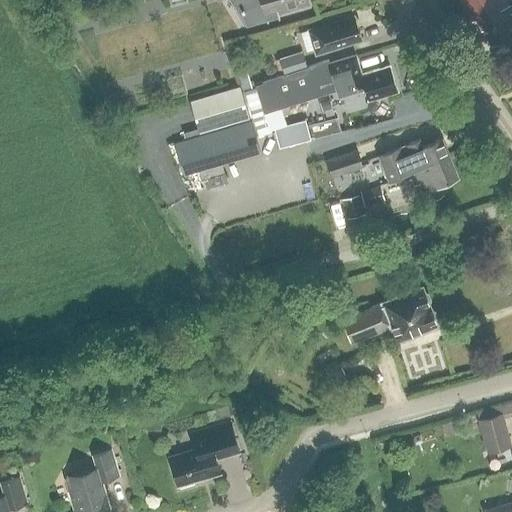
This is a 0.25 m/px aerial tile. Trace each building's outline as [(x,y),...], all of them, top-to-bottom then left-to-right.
[(234,0),(249,21),(276,14),(278,20),(279,19),(277,14),(308,5),(307,0),(234,0)] [(510,34),(508,30),(511,27),(511,22),(508,15),(511,12),(506,0),(460,0),(466,11),(470,8),(481,30),(483,29),(490,44),(510,34)] [(360,40),(353,17),(308,30),(316,54),(360,40)] [(283,74),(306,67),(301,52),(278,59),(283,74)] [(281,108),(293,105),(336,91),(338,95),(363,87),(368,101),(397,92),(389,66),(361,75),(355,56),(329,64),(328,60),(306,67),(283,74),(262,80),(263,83),(254,85),(255,87),(243,91),(259,136),(273,131),(272,129),(286,124),(281,108)] [(246,69),(236,72),(240,86),(242,91),(243,91),(252,88),(246,69)] [(250,118),(242,91),(240,86),(189,100),(199,133),(241,121),(250,118)] [(316,133),(344,130),(343,117),(315,120),(316,133)] [(199,133),(174,140),(184,173),(260,151),(250,118),(241,121),(199,133)] [(428,163),(448,155),(442,138),(422,146),(419,139),(378,156),(389,182),(407,174),(429,166),(428,163)] [(357,150),(326,161),(331,177),(362,166),(357,150)] [(458,178),(448,155),(428,163),(429,166),(407,174),(409,180),(417,177),(426,201),(442,194),(439,186),(458,178)] [(385,199),(380,185),(360,192),(365,206),(385,199)] [(342,200),(347,220),(365,215),(360,195),(342,200)] [(435,310),(430,309),(428,304),(431,299),(428,292),(423,291),(421,287),(381,303),(353,315),(350,307),(338,312),(350,343),(390,327),(396,342),(437,326),(435,322),(438,317),(435,310)] [(339,363),(319,371),(324,383),(344,375),(339,363)] [(501,413),(478,419),(487,452),(510,446),(501,413)] [(455,422),(442,425),(446,438),(459,435),(455,422)] [(194,450),(169,458),(179,490),(220,478),(214,459),(237,452),(229,423),(189,434),(194,450)] [(93,456),(96,468),(64,478),(74,511),(93,511),(109,507),(102,481),(119,476),(111,451),(93,456)] [(0,484),(4,496),(0,497),(0,511),(10,511),(9,509),(26,504),(19,478),(0,484)] [(511,511),(511,502),(497,507),(484,510),(484,511),(511,511)]
